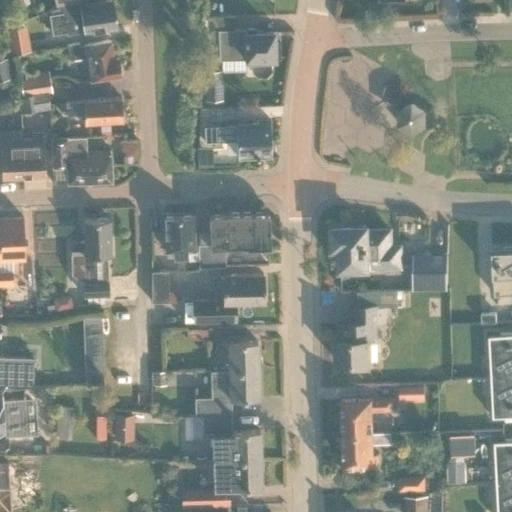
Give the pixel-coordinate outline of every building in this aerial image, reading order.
[(63,10),(50,12),(53,33),(68,30),(70,36),(120,25),(114,0),(93,0),(81,2),(80,0),(62,4),(63,10)] [(235,14),(208,14),(208,28),(217,28),(235,27),(235,14)] [(23,24),(8,27),(12,51),(27,49),(23,24)] [(262,56),(280,55),(279,37),(273,38),(274,27),(257,28),(257,26),(235,27),(217,28),(219,59),(246,57),(246,62),(262,61),(262,56)] [(70,57),(87,54),(93,80),(124,73),(120,55),(114,57),(110,41),(85,46),(84,42),(69,45),(70,57)] [(222,68),(204,69),(205,98),(223,97),(222,68)] [(26,77),(21,78),(23,94),(52,90),(50,69),(25,72),(26,77)] [(36,108),(34,94),(20,95),(21,110),(36,108)] [(84,97),(66,99),(67,110),(67,113),(84,111),(85,121),(101,120),(109,119),(123,118),(122,101),(121,95),(84,97)] [(403,120),(413,125),(424,120),(423,107),(413,102),(403,108),(403,120)] [(236,123),(204,124),(205,140),(237,139),(237,140),(238,154),(271,153),(270,118),(257,119),(257,122),(236,123)] [(31,140),(21,140),(23,180),(45,179),(42,134),(30,135),(31,140)] [(69,182),(111,179),(111,147),(86,148),(85,134),(53,136),(55,163),(67,163),(69,182)] [(0,153),(2,182),(23,180),(21,140),(11,141),(11,135),(0,136),(0,153)] [(226,263),(225,245),(247,244),(247,247),(270,246),(269,213),(252,214),(252,211),(226,212),(226,215),(209,215),(210,241),(198,242),(200,265),(226,263)] [(187,250),(194,250),(193,214),(165,215),(166,251),(173,251),(174,260),(188,259),(187,250)] [(24,215),(0,215),(0,268),(13,268),(12,257),(25,257),(24,215)] [(73,240),(71,240),(71,241),(71,253),(71,262),(83,262),(83,277),(108,277),(107,254),(107,252),(109,252),(110,252),(111,252),(111,243),(110,217),(110,216),(95,217),(84,217),(85,238),(85,240),(79,240),(73,240)] [(342,265),(402,264),(401,245),(392,245),(391,228),(367,228),(367,225),(335,225),(336,244),(342,244),(342,265)] [(511,246),(492,248),(495,293),(511,292),(511,246)] [(447,288),(448,251),(413,250),(413,287),(447,288)] [(157,267),(157,295),(173,295),(173,267),(157,267)] [(13,268),(0,268),(0,283),(13,283),(13,268)] [(237,318),(237,299),(264,298),(263,271),(223,272),(223,296),(192,296),(193,319),(237,318)] [(109,293),(108,277),(83,277),(84,294),(109,293)] [(56,308),(72,304),(70,293),(53,297),(56,308)] [(377,340),(377,321),(387,321),(387,306),(358,306),(359,322),(340,322),(340,339),(336,339),(337,361),(356,361),(356,369),(371,369),(371,361),(371,340),(377,340)] [(496,311),(482,312),(482,321),(497,320),(496,311)] [(447,333),(447,317),(437,317),(438,334),(447,333)] [(207,337),(207,326),(187,326),(187,337),(207,337)] [(511,332),(488,334),(490,375),(511,373),(511,332)] [(445,344),(445,335),(428,335),(428,344),(445,344)] [(229,361),(229,370),(257,369),(257,340),(229,340),(227,343),(215,343),(215,361),(229,361)] [(33,356),(0,355),(0,387),(32,385),(33,356)] [(165,382),(165,368),(153,369),(154,382),(165,382)] [(195,397),(196,414),(196,415),(203,415),(230,414),(230,399),(258,398),(257,369),(229,370),(215,370),(216,396),(195,397)] [(511,373),(490,375),(492,416),(511,414),(511,373)] [(423,395),(423,383),(400,383),(400,395),(423,395)] [(3,390),(0,389),(0,446),(7,446),(6,431),(26,430),(24,397),(3,398),(3,390)] [(343,398),(344,432),(393,431),(393,429),(374,430),(373,411),(395,410),(394,397),(343,398)] [(73,404),(57,404),(56,434),(72,434),(73,404)] [(115,411),(115,435),(133,436),(134,411),(115,411)] [(212,430),(213,460),(260,459),(259,429),(232,430),(232,414),(230,414),(203,415),(203,430),(212,430)] [(393,431),(344,432),(345,466),(380,465),(380,453),(374,453),(374,442),(393,441),(393,431)] [(475,432),(451,433),(452,452),(476,451),(475,432)] [(511,438),(494,440),(496,481),(511,479),(511,438)] [(260,484),(260,459),(213,460),(214,486),(260,484)] [(0,511),(11,511),(11,506),(8,464),(7,461),(0,461),(0,511)] [(466,479),(465,463),(449,463),(449,479),(466,479)] [(426,487),(426,474),(400,474),(400,487),(426,487)] [(511,511),(511,479),(496,481),(497,511),(511,511)] [(229,492),(196,493),(196,510),(229,509),(229,492)] [(406,495),(405,511),(426,511),(426,496),(406,495)]
